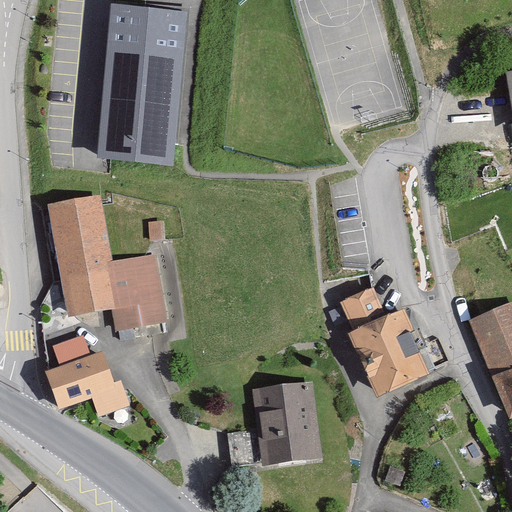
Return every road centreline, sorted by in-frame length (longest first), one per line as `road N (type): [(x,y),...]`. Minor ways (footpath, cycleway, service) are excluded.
road 1 (residential): [(2,405),(21,314),(4,110),(8,0)]
road 2 (residential): [(426,151),(416,144),(385,151),(376,169),(385,221),(421,305),(464,335)]
road 3 (residential): [(464,335),(426,151)]
road 4 (secondary): [(2,405),(156,511)]
road 5 (residential): [(511,33),(475,48),(457,71),(426,151)]
road 6 (residential): [(473,360),(395,403),(376,430)]
